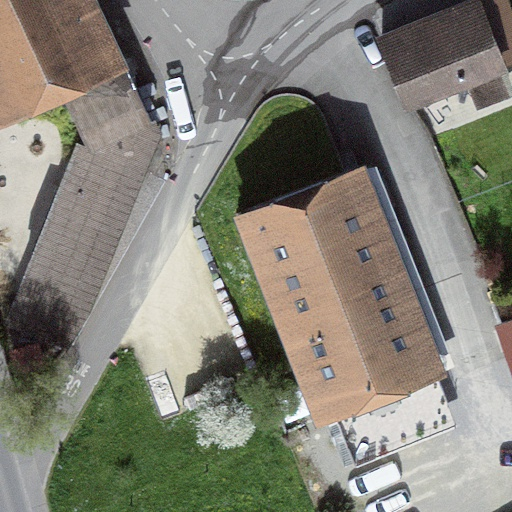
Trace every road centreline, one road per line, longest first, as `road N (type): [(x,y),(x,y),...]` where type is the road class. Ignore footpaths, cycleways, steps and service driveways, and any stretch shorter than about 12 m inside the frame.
road 1 (residential): [(0,508),(253,72)]
road 2 (residential): [(253,72),(371,0)]
